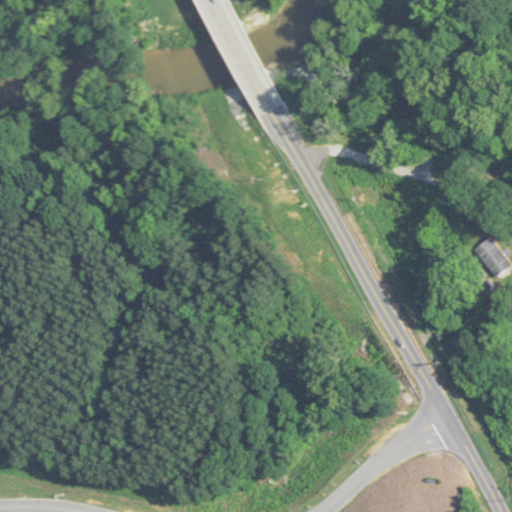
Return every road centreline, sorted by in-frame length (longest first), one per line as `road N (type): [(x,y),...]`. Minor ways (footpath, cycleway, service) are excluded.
road 1 (tertiary): [(500,511),(303,159),(269,114)]
road 2 (tertiary): [(269,114),(208,0)]
